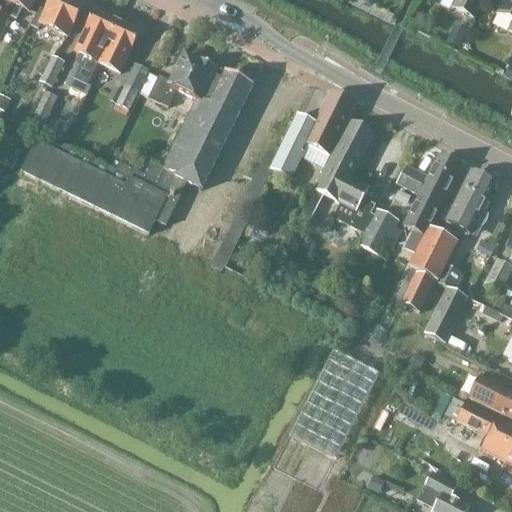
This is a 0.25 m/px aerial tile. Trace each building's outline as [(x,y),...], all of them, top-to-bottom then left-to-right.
[(0,13),(0,36),(9,19),(15,22),(20,12),(28,15),(35,0),(6,0),(4,4),(6,5),(2,15),(0,13)] [(39,27),(52,33),(66,40),(80,8),(63,1),(63,0),(50,0),(44,13),(38,10),(30,29),(37,32),(39,27)] [(455,0),(450,11),(470,21),(481,0),(455,0)] [(510,25),(506,34),(511,37),(511,0),(503,0),(495,18),(510,25)] [(96,66),(116,23),(92,12),(71,55),(78,58),(74,66),(78,68),(72,82),(86,88),(96,66)] [(119,77),(140,34),(116,23),(96,66),(106,70),(119,77)] [(175,95),(194,57),(171,46),(152,84),(175,95)] [(194,57),(175,95),(198,106),(217,69),(194,57)] [(51,58),(38,84),(51,91),(63,65),(51,58)] [(134,66),(114,107),(129,114),(148,74),(134,66)] [(227,124),(250,135),(269,98),(245,86),(227,124)] [(44,94),(35,111),(26,129),(28,130),(40,134),(57,100),(44,94)] [(321,173),(346,123),(356,109),(329,94),(314,126),(296,117),(268,173),(288,183),(289,180),(294,183),(302,168),(297,165),(299,161),(321,173)] [(269,98),(250,135),(273,147),(292,109),(269,98)] [(367,191),(349,181),(373,137),(349,124),(311,194),(294,226),(302,232),(320,198),(339,207),(332,221),(363,237),(357,250),(378,261),(379,260),(384,263),(396,242),(400,234),(394,230),(397,225),(375,213),(373,219),(369,217),(374,208),(361,202),(367,191)] [(0,138),(0,165),(11,171),(22,149),(0,138)] [(428,232),(459,170),(438,159),(403,230),(423,240),(413,260),(418,263),(412,275),(414,276),(432,286),(436,287),(446,267),(445,267),(456,245),(428,232)] [(404,168),(394,186),(416,198),(425,180),(404,168)] [(493,187),(469,175),(444,225),(468,237),(474,227),(477,228),(481,228),(484,225),(485,223),(485,221),(486,217),(484,214),(481,212),(493,187)] [(14,182),(4,202),(42,220),(52,200),(14,182)] [(4,202),(0,210),(0,223),(33,240),(42,220),(4,202)] [(0,223),(0,247),(23,259),(33,240),(0,223)] [(0,247),(0,271),(14,278),(23,259),(0,247)] [(109,248),(99,268),(124,280),(134,260),(109,248)] [(134,260),(124,280),(149,292),(159,272),(134,260)] [(496,262),(482,289),(498,297),(500,292),(504,294),(506,289),(503,287),(511,271),(496,262)] [(436,287),(435,289),(444,294),(462,303),(467,293),(463,291),(464,289),(450,282),(455,272),(446,267),(436,287)] [(99,268),(90,287),(115,299),(124,280),(99,268)] [(0,271),(0,295),(4,298),(14,278),(0,271)] [(417,316),(432,286),(414,276),(399,307),(417,316)] [(124,280),(115,299),(139,311),(149,292),(124,280)] [(90,287),(80,306),(105,319),(115,299),(90,287)] [(226,296),(216,316),(254,334),(264,314),(226,296)] [(115,299),(105,319),(130,331),(139,311),(115,299)] [(80,306),(71,326),(95,338),(105,319),(80,306)] [(511,312),(503,308),(498,317),(511,324),(511,312)] [(434,313),(422,337),(444,348),(456,324),(446,319),(434,313)] [(216,316),(207,335),(244,354),(254,334),(216,316)] [(105,319),(95,338),(120,350),(130,331),(105,319)] [(71,326),(61,346),(86,358),(95,338),(71,326)] [(207,335),(197,354),(235,373),(244,354),(207,335)] [(95,338),(86,358),(111,370),(120,350),(95,338)] [(197,354),(188,374),(225,392),(235,373),(197,354)] [(379,380),(331,354),(286,439),(334,464),(379,380)] [(413,355),(406,368),(416,374),(423,361),(413,355)] [(188,374),(178,393),(216,412),(225,392),(188,374)] [(511,397),(477,381),(467,401),(511,423),(511,397)] [(178,393),(168,413),(206,432),(216,412),(178,393)] [(451,400),(442,419),(454,424),(463,406),(451,400)] [(463,405),(463,406),(454,424),(454,425),(486,441),(496,421),(463,405)] [(486,441),(480,453),(511,468),(511,429),(496,421),(486,441)] [(430,511),(466,511),(467,511),(444,500),(451,486),(430,476),(415,504),(430,511)]
